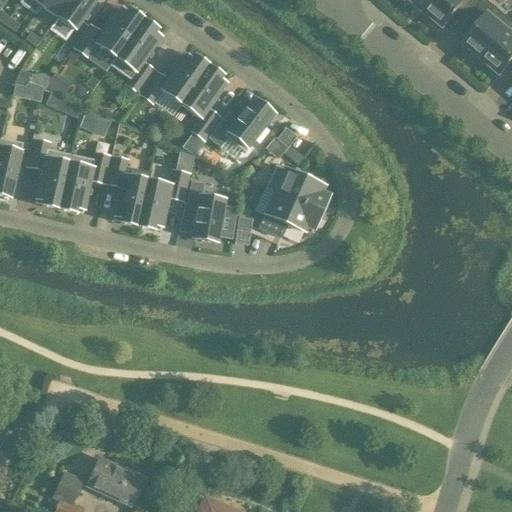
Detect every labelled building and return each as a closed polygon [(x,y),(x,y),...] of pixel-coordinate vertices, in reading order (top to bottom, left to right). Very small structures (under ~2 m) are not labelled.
[(35,16),(46,0),(22,0),(19,5),(35,16)] [(69,0),(46,0),(35,16),(36,16),(41,8),(56,19),(69,0)] [(69,0),(56,19),(74,32),(97,0),(69,0)] [(404,0),(404,1),(405,0),(406,0),(424,14),(435,0),(404,0)] [(468,18),(483,0),(435,0),(424,14),(442,29),(458,10),(468,18)] [(462,46),(481,62),(511,23),(511,21),(485,0),(483,0),(468,18),(478,27),(462,46)] [(109,68),(142,22),(127,12),(124,16),(119,12),(101,36),(89,27),(73,49),(86,59),(96,46),(114,59),(108,67),(109,68)] [(0,24),(4,27),(9,19),(0,13),(0,24)] [(9,19),(4,27),(14,34),(19,27),(9,19)] [(156,33),(142,22),(109,68),(128,81),(125,86),(139,96),(157,71),(144,62),(159,41),(153,37),(156,33)] [(511,61),(511,23),(481,62),(499,77),(511,61)] [(24,41),(35,49),(40,42),(29,34),(24,41)] [(173,116),(180,107),(207,69),(192,58),(190,62),(184,58),(169,79),(157,71),(139,96),(152,106),(154,103),(173,116)] [(204,143),(219,121),(207,112),(224,87),(219,83),(221,79),(207,69),(180,107),(199,120),(190,133),(204,143)] [(16,79),(28,84),(31,76),(19,71),(16,79)] [(28,84),(16,79),(13,87),(24,92),(28,84)] [(269,119),(271,116),(253,102),(251,105),(249,104),(223,138),(244,154),(271,121),(269,119)] [(279,160),(295,139),(285,130),(268,151),(279,160)] [(22,145),(0,140),(0,198),(10,200),(22,145)] [(40,207),(57,211),(69,156),(47,151),(48,146),(32,142),(26,168),(41,171),(34,201),(41,203),(40,207)] [(103,189),(110,159),(94,156),(92,161),(69,156),(57,211),(75,215),(76,210),(83,212),(89,186),(103,189)] [(110,159),(103,189),(118,193),(112,218),(119,220),(118,225),(135,228),(146,183),(148,173),(125,168),(126,163),(110,159)] [(264,191),(273,195),(273,194),(313,212),(323,189),(275,167),(264,191)] [(146,183),(135,228),(153,232),(154,228),(161,229),(168,200),(182,203),(188,177),(172,173),(169,188),(146,183)] [(224,198),(201,195),(203,186),(190,183),(186,205),(195,207),(190,236),(193,237),(192,241),(214,244),(215,240),(217,241),(224,198)] [(280,224),(303,234),(313,212),(273,194),(273,195),(257,230),(274,237),(280,224)] [(233,245),(247,247),(251,221),(237,219),(233,245)] [(86,488),(131,509),(143,482),(99,461),(86,488)] [(58,503),(54,511),(83,511),(84,511),(73,506),(83,482),(63,473),(51,500),(58,503)] [(200,511),(225,511),(205,503),(200,511)]
